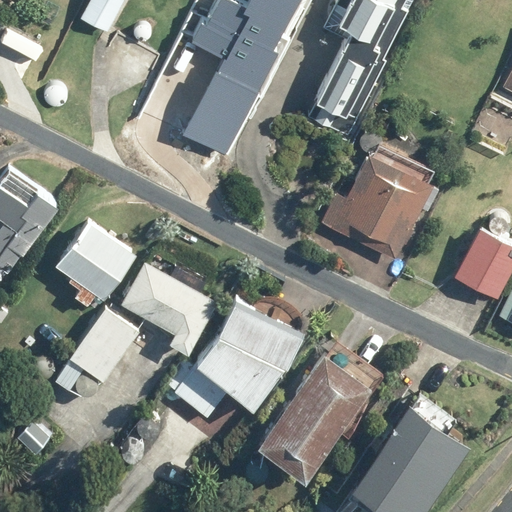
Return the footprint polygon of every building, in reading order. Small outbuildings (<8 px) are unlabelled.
[(108,30),(123,0),(90,0),(81,17),(108,30)] [(209,0),(189,43),(220,57),(184,134),(229,155),(301,0),(209,0)] [(308,114),(355,138),(394,62),(382,56),(411,0),(337,0),(325,25),(348,37),(308,114)] [(165,56),(120,30),(100,65),(145,91),(165,56)] [(322,220),(397,258),(423,208),(429,211),(441,188),(370,152),(356,179),(346,174),(322,220)] [(64,207),(10,165),(0,177),(0,213),(10,221),(0,233),(0,261),(1,260),(13,270),(26,254),(27,254),(64,207)] [(144,253),(95,220),(64,266),(78,275),(75,280),(86,287),(80,295),(94,305),(102,292),(112,300),(144,253)] [(455,275),(498,297),(511,270),(511,242),(481,226),(455,275)] [(176,259),(171,257),(167,260),(167,265),(172,267),(176,264),(176,259)] [(196,353),(225,299),(207,289),(212,279),(183,263),(177,273),(152,259),(128,302),(182,332),(176,342),(196,353)] [(263,408),(294,367),(297,367),(312,333),(245,301),(231,331),(206,364),(202,361),(199,365),(180,391),(212,415),(234,386),(263,408)] [(110,380),(145,330),(108,305),(67,366),(77,372),(83,362),(110,380)] [(0,318),(5,321),(12,311),(6,306),(0,314),(0,318)] [(338,346),(267,444),(316,478),(381,387),(373,381),(378,374),(338,346)] [(180,391),(199,365),(188,357),(168,382),(180,391)] [(414,390),(357,470),(413,510),(470,429),(414,390)] [(57,436),(33,412),(11,436),(36,459),(57,436)] [(194,433),(189,441),(198,447),(203,439),(194,433)] [(172,497),(186,503),(191,492),(178,485),(172,497)]
